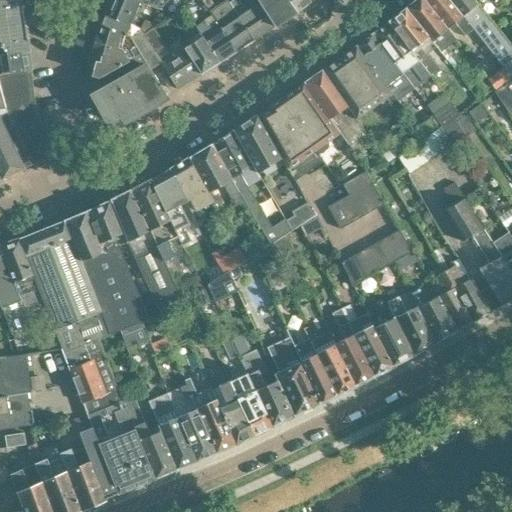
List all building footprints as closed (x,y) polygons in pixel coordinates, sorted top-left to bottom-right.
[(28,38),(26,38),(21,3),(20,0),(0,0),(0,54),(30,51),(28,38)] [(134,26),(144,2),(145,2),(141,0),(110,0),(107,8),(109,13),(108,16),(104,14),(101,23),(126,34),(125,35),(131,37),(143,31),(145,35),(160,26),(145,20),(141,28),(134,26)] [(141,0),(145,2),(144,2),(165,11),(167,6),(164,5),(167,0),(141,0)] [(225,0),(216,6),(210,10),(217,21),(218,20),(237,51),(254,40),(232,0),(230,2),(228,0),(225,0)] [(271,29),(256,4),(256,5),(252,0),(232,0),(254,40),(271,29)] [(297,12),(289,0),(252,0),(256,5),(256,4),(271,29),(292,16),(297,12)] [(312,0),(289,0),(297,12),(312,0)] [(447,29),(423,0),(417,0),(413,4),(407,9),(436,47),(441,52),(457,39),(448,28),(447,29)] [(473,30),(450,0),(423,0),(447,29),(448,28),(455,22),(465,36),(473,30)] [(511,46),(511,45),(473,0),(450,0),(473,30),(474,30),(511,77),(511,76),(511,46)] [(436,47),(407,9),(389,22),(411,52),(412,51),(419,60),(431,75),(432,77),(441,70),(428,53),(436,47)] [(218,20),(217,21),(209,26),(205,20),(196,26),(200,32),(201,31),(219,62),(237,51),(218,20)] [(386,24),(373,34),(401,73),(402,72),(414,87),(431,75),(419,60),(412,51),(411,52),(389,22),(386,24)] [(122,47),(125,35),(126,34),(101,23),(99,33),(97,32),(92,49),(93,50),(90,60),(96,62),(92,75),(98,77),(113,69),(129,59),(123,48),(122,47)] [(201,31),(200,32),(186,40),(189,44),(162,61),(161,62),(162,63),(178,89),(194,78),(197,76),(203,73),(206,71),(219,62),(201,31)] [(373,34),(357,46),(392,94),(398,102),(415,89),(414,87),(402,72),(401,73),(373,34)] [(137,45),(136,46),(130,49),(134,56),(141,52),(137,45)] [(392,94),(357,46),(339,59),(373,107),(392,94)] [(0,73),(32,70),(30,51),(0,54),(0,61),(1,68),(0,67),(0,73)] [(167,95),(151,69),(141,52),(134,56),(129,59),(113,69),(119,80),(94,96),(109,119),(112,122),(118,124),(124,121),(145,109),(167,95)] [(373,107),(339,59),(322,71),(356,119),(357,119),(373,107)] [(510,78),(504,69),(488,80),(494,89),(510,78)] [(36,110),(32,70),(0,73),(0,112),(4,112),(29,167),(56,155),(36,110)] [(356,119),(322,71),(304,83),(332,123),(339,132),(348,145),(348,144),(352,149),(369,136),(357,119),(356,119)] [(332,123),(304,83),(281,100),(319,155),(328,148),(329,144),(326,141),(339,132),(332,123)] [(498,97),(507,111),(511,117),(511,116),(511,92),(506,84),(494,92),(498,97)] [(309,162),(319,155),(281,100),(269,108),(270,110),(264,113),(259,116),(282,158),(288,168),(294,164),(302,158),(305,161),(309,162)] [(459,114),(451,102),(434,114),(442,126),(452,119),(454,118),(455,118),(459,114)] [(479,104),(468,112),(477,123),(487,115),(479,104)] [(4,112),(0,112),(0,177),(1,180),(29,167),(4,112)] [(434,114),(418,125),(426,137),(438,129),(442,126),(434,114)] [(282,158),(259,116),(258,117),(257,115),(234,130),(254,165),(257,172),(258,172),(282,158)] [(475,129),(466,116),(457,121),(455,118),(454,118),(452,119),(465,137),(466,136),(465,135),(475,129)] [(465,137),(452,119),(442,126),(438,129),(450,147),(465,137)] [(438,129),(426,137),(398,156),(409,174),(450,147),(438,129)] [(254,165),(234,130),(212,144),(238,192),(239,191),(248,207),(271,244),(286,234),(291,231),(291,230),(285,221),(285,219),(273,226),(260,203),(259,204),(240,173),(254,165)] [(189,158),(188,158),(214,201),(217,205),(223,202),(216,188),(216,187),(223,183),(230,196),(239,212),(248,207),(239,191),(238,192),(212,144),(211,144),(204,148),(192,156),(189,158)] [(213,201),(188,158),(170,169),(187,200),(190,199),(196,210),(213,201)] [(384,168),(370,175),(375,184),(389,177),(384,168)] [(187,200),(170,169),(151,180),(180,238),(179,238),(182,245),(191,240),(185,225),(190,223),(181,204),(187,200)] [(361,188),(372,182),(365,172),(343,184),(349,195),(350,195),(361,188)] [(180,238),(151,180),(131,190),(164,261),(175,255),(169,242),(179,238),(180,238)] [(505,263),(466,198),(455,180),(443,188),(453,205),(443,211),(462,241),(472,235),(490,263),(478,269),(502,304),(511,298),(511,277),(503,264),(505,263)] [(384,204),(372,182),(361,188),(373,210),(384,204)] [(373,210),(361,188),(350,195),(362,217),(373,210)] [(164,261),(131,190),(112,200),(127,234),(124,236),(127,241),(128,241),(161,312),(183,301),(164,261)] [(362,217),(350,195),(349,195),(339,201),(351,223),(362,217)] [(127,234),(112,200),(93,209),(109,248),(119,244),(127,241),(124,236),(127,234)] [(351,223),(339,201),(328,207),(340,229),(351,223)] [(295,216),(285,221),(291,230),(313,215),(307,204),(293,212),(295,216)] [(109,248),(93,209),(65,221),(110,334),(144,321),(143,320),(149,318),(119,244),(109,248)] [(323,227),(315,215),(302,224),(307,235),(323,227)] [(110,334),(65,221),(19,239),(44,306),(46,305),(59,339),(57,339),(60,349),(62,349),(63,352),(98,338),(98,339),(110,334)] [(511,237),(507,229),(491,239),(494,244),(505,263),(503,264),(511,277),(511,237)] [(399,230),(389,236),(401,258),(412,252),(399,230)] [(293,251),(286,234),(271,244),(271,246),(268,247),(279,271),(283,269),(279,260),(283,258),(282,255),(293,251)] [(389,236),(378,242),(390,264),(401,258),(389,236)] [(44,306),(19,239),(0,245),(0,249),(24,313),(26,312),(44,306)] [(378,242),(367,248),(379,271),(390,264),(378,242)] [(212,254),(225,273),(228,272),(247,260),(238,246),(220,257),(216,251),(212,254)] [(279,271),(268,247),(253,256),(265,278),(279,271)] [(367,248),(356,255),(369,277),(379,271),(367,248)] [(24,313),(0,249),(0,302),(11,331),(30,324),(26,312),(24,313)] [(489,312),(471,278),(465,281),(462,275),(468,273),(459,258),(454,261),(448,263),(451,267),(448,269),(438,249),(433,251),(444,271),(445,271),(474,320),(489,312)] [(399,270),(418,260),(414,252),(395,263),(399,270)] [(356,255),(341,263),(354,285),(369,277),(356,255)] [(225,273),(207,284),(215,301),(237,292),(232,280),(242,275),(238,266),(228,272),(225,273)] [(445,271),(444,271),(429,280),(438,296),(457,329),(474,320),(445,271)] [(213,300),(207,286),(194,292),(199,305),(213,300)] [(457,329),(438,296),(427,302),(420,289),(411,293),(418,305),(416,306),(436,341),(457,329)] [(436,341),(416,306),(406,311),(399,296),(388,302),(390,306),(389,307),(414,354),(436,341)] [(393,366),(372,325),(362,329),(350,304),(341,309),(374,376),(393,366)] [(414,354),(389,307),(369,316),(374,324),(372,325),(393,366),(414,354)] [(374,376),(341,309),(333,313),(346,338),(335,344),(334,344),(354,386),(374,376)] [(278,343),(302,333),(294,315),(270,325),(278,343)] [(334,344),(335,344),(329,332),(311,342),(310,338),(308,339),(337,395),(354,386),(334,344)] [(293,416),(276,380),(266,385),(261,373),(267,371),(257,349),(251,351),(242,333),(232,338),(247,373),(246,373),(271,427),(293,416)] [(171,346),(166,336),(151,343),(156,353),(171,346)] [(118,388),(98,339),(98,338),(63,352),(82,403),(84,403),(88,415),(105,408),(107,407),(112,405),(122,400),(117,389),(118,388)] [(301,361),(302,360),(292,338),(265,350),(278,379),(276,380),(293,416),(308,409),(321,403),(301,361)] [(60,349),(57,339),(43,341),(44,351),(60,349)] [(301,343),(295,345),(302,360),(301,361),(321,403),(337,395),(308,339),(301,343)] [(32,394),(26,356),(26,354),(0,357),(0,398),(28,395),(32,394)] [(271,427),(246,373),(228,381),(253,435),(271,427)] [(219,406),(220,406),(213,390),(201,395),(201,393),(197,395),(190,378),(186,380),(187,384),(181,387),(187,401),(193,398),(209,436),(217,451),(235,444),(219,406)] [(177,468),(161,430),(151,435),(136,399),(147,395),(140,380),(118,388),(117,389),(122,400),(123,400),(126,406),(125,407),(155,478),(177,468)] [(220,386),(213,390),(220,406),(219,406),(235,444),(239,442),(253,435),(228,381),(219,385),(220,386)] [(187,401),(181,387),(168,392),(197,460),(217,451),(209,436),(193,398),(187,401)] [(164,394),(148,401),(154,413),(161,430),(177,468),(197,460),(168,392),(164,394)] [(0,429),(33,424),(31,409),(28,395),(0,398),(0,429)] [(105,408),(88,415),(92,427),(118,494),(155,478),(125,407),(126,406),(123,400),(122,400),(112,405),(127,439),(113,445),(103,418),(110,415),(107,407),(105,408)] [(118,494),(92,427),(84,430),(79,417),(70,420),(77,438),(82,437),(86,447),(73,452),(72,448),(62,452),(80,509),(118,494)] [(26,444),(24,432),(5,435),(7,447),(26,444)] [(36,443),(28,446),(32,457),(40,454),(36,443)] [(54,511),(39,462),(35,463),(30,452),(5,461),(24,509),(24,510),(24,511),(54,511)] [(72,511),(80,509),(62,452),(60,453),(61,457),(49,462),(48,459),(39,462),(54,511),(72,511)]
